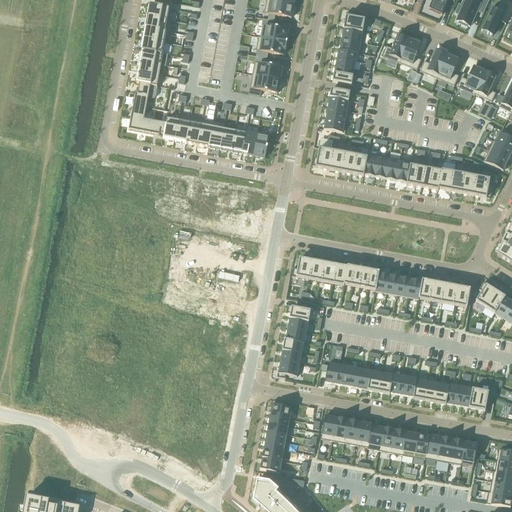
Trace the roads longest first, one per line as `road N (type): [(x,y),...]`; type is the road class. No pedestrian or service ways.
road 1 (residential): [(129,0),(101,148),(286,182)]
road 2 (residential): [(0,178),(89,197),(147,185),(282,207)]
road 3 (residential): [(511,436),(247,383)]
road 4 (residential): [(494,220),(286,182)]
road 5 (residential): [(276,236),(463,269),(480,265)]
road 6 (residential): [(321,0),(286,182)]
road 7 (residential): [(511,69),(345,0)]
road 8 (residential): [(276,236),(247,383)]
road 9 (residential): [(247,383),(228,480),(205,504)]
